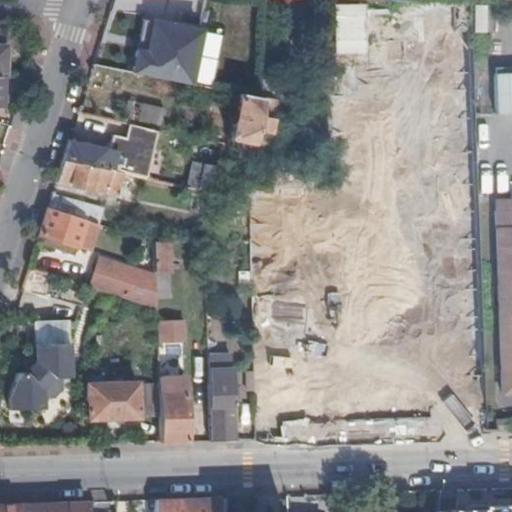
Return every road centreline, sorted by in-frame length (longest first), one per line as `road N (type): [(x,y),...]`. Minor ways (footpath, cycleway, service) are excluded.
road 1 (tertiary): [(511,457),(0,474)]
road 2 (residential): [(0,250),(77,5)]
